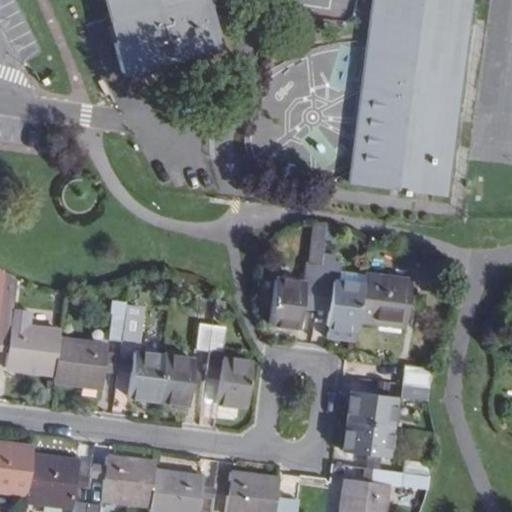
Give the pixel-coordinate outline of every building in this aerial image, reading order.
[(102,0),(123,75),(222,51),(210,5),(208,0),(102,0)] [(370,0),(365,40),(347,179),(397,185),(445,191),(472,0),(370,0)] [(303,284),(276,281),(270,324),(300,328),(302,307),(316,309),(317,301),(322,267),(325,241),(327,228),(327,224),(318,223),(313,224),(308,264),(305,264),(303,284)] [(353,338),(355,321),(359,287),(333,284),(338,242),(336,242),(338,229),(327,228),(325,241),(322,267),(317,301),(331,303),(328,326),(331,327),(330,334),(353,338)] [(410,280),(361,274),(359,287),(355,321),(405,327),(410,280)] [(54,377),(59,338),(60,331),(11,325),(16,280),(4,275),(2,291),(0,303),(0,337),(8,339),(6,355),(5,371),(54,377)] [(109,339),(122,340),(127,303),(113,301),(109,339)] [(140,304),(127,303),(122,340),(135,342),(140,304)] [(209,351),(212,325),(200,323),(196,350),(209,351)] [(226,327),(212,325),(209,351),(222,352),(226,327)] [(0,337),(0,354),(6,355),(8,339),(0,337)] [(103,387),(108,344),(59,338),(54,377),(54,381),(103,387)] [(222,352),(209,351),(206,378),(219,380),(222,359),(222,352)] [(129,394),(159,398),(164,356),(135,353),(129,394)] [(164,356),(159,398),(189,402),(194,360),(164,356)] [(246,406),(251,363),(222,359),(219,380),(216,402),(246,406)] [(431,374),(405,370),(403,385),(429,388),(431,374)] [(402,399),(427,402),(429,388),(403,385),(402,399)] [(391,428),(395,398),(351,393),(347,422),(391,428)] [(344,452),(387,457),(391,428),(347,422),(344,452)] [(0,493),(26,497),(32,456),(33,448),(0,443),(0,493)] [(32,456),(26,497),(26,502),(73,509),(72,511),(85,511),(87,505),(74,502),(79,461),(32,456)] [(150,508),(154,472),(155,466),(106,460),(101,501),(150,508)] [(403,472),(431,475),(432,463),(404,461),(403,472)] [(339,511),(384,511),(388,486),(428,491),(431,475),(403,472),(376,469),(373,486),(343,482),(339,511)] [(154,472),(150,508),(149,511),(199,511),(204,478),(154,472)] [(233,474),(227,511),(275,511),(279,480),(233,474)]
